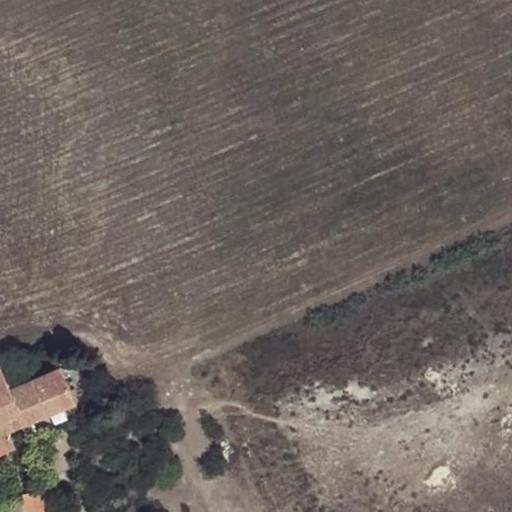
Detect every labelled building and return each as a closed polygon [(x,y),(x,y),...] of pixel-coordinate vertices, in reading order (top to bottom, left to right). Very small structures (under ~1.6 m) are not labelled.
[(1,367),(0,367),(0,429),(4,438),(12,435),(78,406),(76,400),(73,394),(63,369),(44,377),(22,386),(12,389),(8,383),(1,367)] [(20,381),(22,386),(44,377),(42,372),(20,381)] [(19,378),(8,383),(12,389),(22,386),(20,381),(19,378)] [(73,394),(76,400),(81,398),(78,391),(73,394)] [(0,429),(0,457),(17,450),(12,435),(4,438),(0,429)] [(55,511),(52,493),(27,498),(28,505),(29,511),(55,511)] [(27,498),(27,496),(0,501),(2,509),(28,505),(27,498)]
